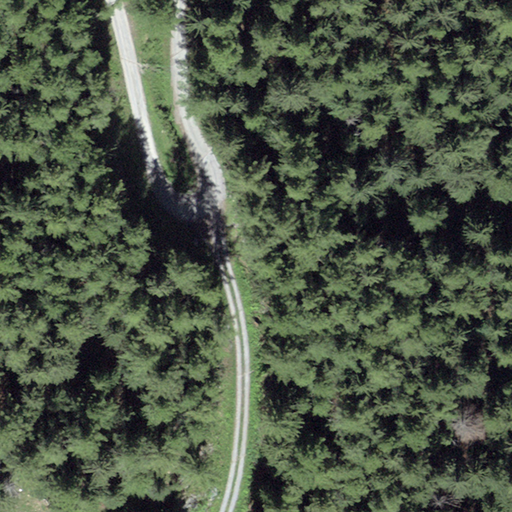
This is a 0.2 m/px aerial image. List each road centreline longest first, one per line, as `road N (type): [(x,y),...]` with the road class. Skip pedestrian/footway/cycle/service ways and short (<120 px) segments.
road 1 (track): [(117,0),(166,196),(176,214),(199,216),(211,193),(185,121),(179,0)]
road 2 (track): [(221,511),(237,450),(241,321),(199,216)]
